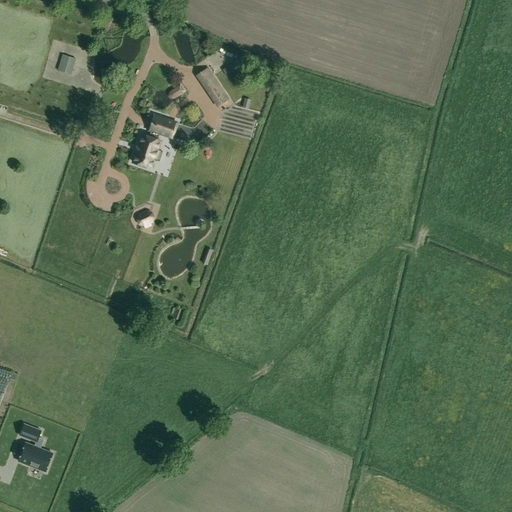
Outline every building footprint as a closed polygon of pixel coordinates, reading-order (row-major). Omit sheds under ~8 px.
[(62,54),(58,70),(71,75),(76,58),(62,54)] [(227,77),(247,63),(243,56),(222,70),(227,77)] [(195,75),(217,108),(230,99),(208,67),(195,75)] [(175,98),(184,92),(180,86),(171,91),(170,92),(169,93),(169,94),(169,95),(169,96),(170,97),(171,98),(172,98),(173,99),(174,99),(175,98)] [(244,98),(242,110),(248,111),(251,100),(244,98)] [(155,157),(161,142),(166,143),(165,144),(173,147),(177,136),(165,131),(166,131),(147,123),(136,150),(155,157)] [(147,210),(138,214),(136,220),(139,225),(144,228),(145,229),(152,226),(151,224),(153,223),(155,217),(153,212),(147,210)] [(41,431),(24,424),(20,436),(37,442),(41,431)] [(52,453),(24,442),(17,460),(45,471),(52,453)]
